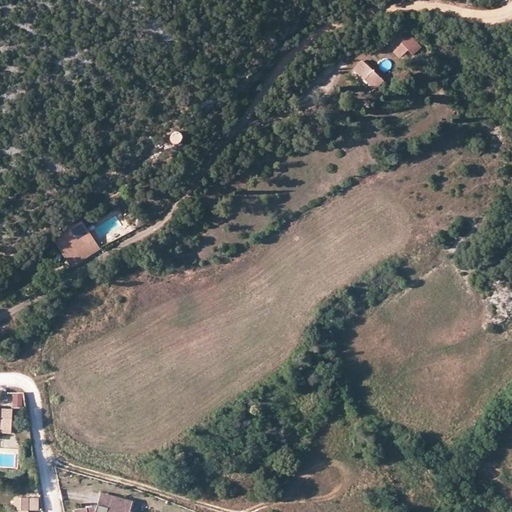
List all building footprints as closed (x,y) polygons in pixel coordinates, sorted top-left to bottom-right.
[(410,35),(394,50),(401,56),(408,49),(413,53),(418,48),(414,43),(416,41),(410,35)] [(362,59),(354,68),(374,87),(382,77),(362,59)] [(182,130),(179,127),(174,127),(170,129),(169,133),(170,137),(173,140),(177,140),(181,138),(183,134),(182,130)] [(81,218),(52,238),(71,266),(100,246),(81,218)] [(11,283),(22,277),(16,266),(5,272),(11,283)] [(22,391),(13,392),(13,406),(22,406),(22,391)] [(2,408),(3,431),(13,431),(12,408),(2,408)] [(118,509),(122,497),(101,491),(98,504),(118,509)] [(88,511),(87,507),(74,509),(74,511),(129,511),(133,500),(122,497),(118,509),(98,504),(97,505),(96,510),(88,511)] [(15,511),(27,511),(27,498),(14,499),(15,511)] [(38,498),(27,498),(27,511),(38,511),(38,498)]
